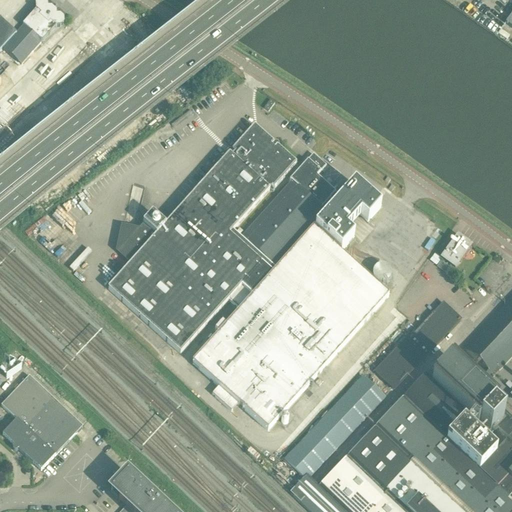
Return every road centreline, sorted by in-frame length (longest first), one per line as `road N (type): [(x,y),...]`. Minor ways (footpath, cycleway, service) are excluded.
road 1 (primary): [(0,214),(268,0)]
road 2 (tertiary): [(511,249),(242,63)]
road 3 (primary): [(232,0),(0,185)]
road 4 (unclassified): [(0,506),(79,486),(104,440)]
